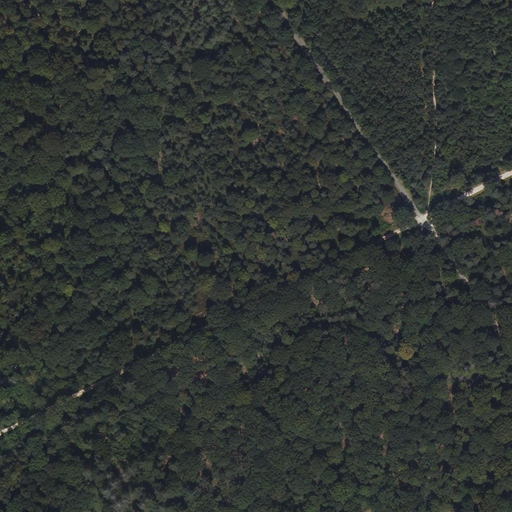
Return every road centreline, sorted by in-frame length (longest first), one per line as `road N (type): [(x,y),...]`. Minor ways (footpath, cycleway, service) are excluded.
road 1 (track): [(424,221),(0,432)]
road 2 (track): [(271,0),(424,221)]
road 3 (track): [(424,221),(511,346)]
